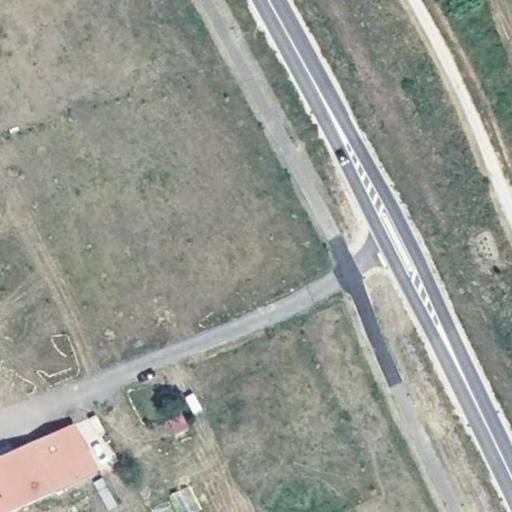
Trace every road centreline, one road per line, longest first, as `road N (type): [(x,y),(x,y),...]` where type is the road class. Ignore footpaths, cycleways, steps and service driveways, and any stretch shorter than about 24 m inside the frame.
road 1 (secondary): [(470,392),(378,177),(317,89)]
road 2 (secondary): [(317,89),(353,180),(470,392)]
